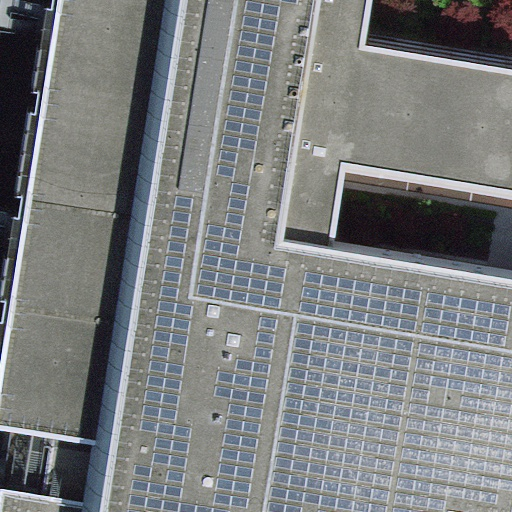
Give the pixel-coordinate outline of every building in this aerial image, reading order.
[(40,419),(111,431),(179,0),(56,0),(43,83),(0,353),(0,412),(11,415),(40,419)] [(511,511),(511,0),(179,0),(111,431),(102,492),(98,511),(511,511)] [(29,481),(40,419),(11,415),(2,477),(29,481)] [(40,419),(29,481),(102,492),(111,431),(40,419)] [(98,511),(102,492),(29,481),(2,477),(0,490),(0,511),(98,511)]
